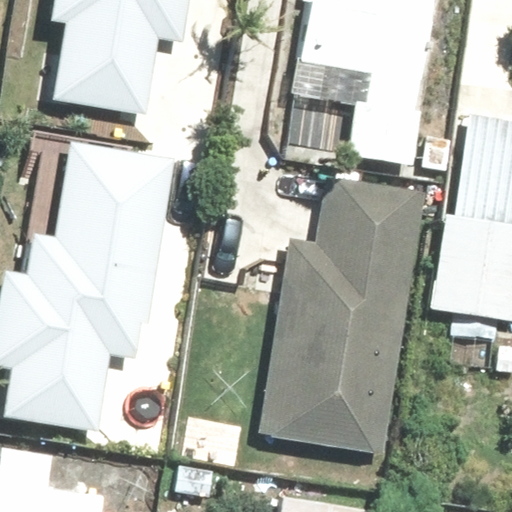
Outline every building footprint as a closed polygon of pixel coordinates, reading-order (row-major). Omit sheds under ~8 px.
[(56,14),(42,95),(136,111),(150,32),(177,37),(183,0),(42,0),(41,11),(56,14)] [(423,0),(298,0),(288,65),(300,67),(296,98),(346,106),(338,160),(402,170),(411,115),(405,114),(423,0)] [(444,219),(433,217),(419,313),(510,326),(511,309),(511,123),(458,116),(444,219)] [(0,265),(0,409),(88,426),(103,343),(133,348),(169,149),(64,130),(46,229),(28,226),(20,269),(0,265)] [(305,246),(280,242),(250,430),(377,450),(418,196),(316,180),(305,246)] [(511,437),(471,431),(463,491),(511,497),(511,437)] [(0,511),(78,511),(81,499),(37,492),(42,459),(0,453),(0,511)] [(345,511),(275,500),(272,511),(345,511)]
